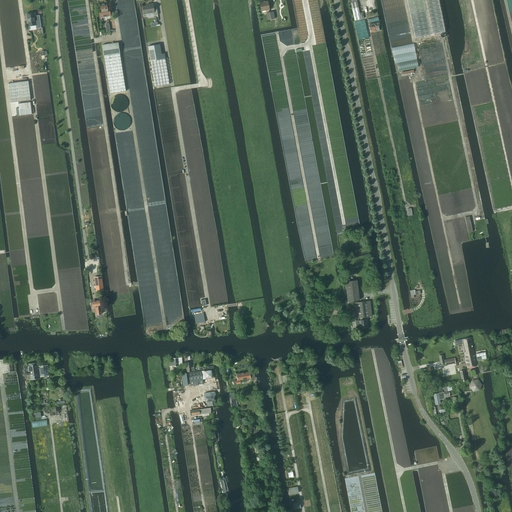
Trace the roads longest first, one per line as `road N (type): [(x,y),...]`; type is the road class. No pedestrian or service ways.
road 1 (unclassified): [(478,511),(471,483),(414,394),(336,0)]
road 2 (track): [(61,312),(22,22)]
road 3 (track): [(165,324),(121,37)]
road 4 (track): [(323,259),(281,49),(312,43),(304,0)]
road 5 (track): [(58,290),(32,291),(0,39)]
road 6 (track): [(459,302),(414,40)]
road 7 (track): [(206,302),(163,41)]
road 8 (track): [(405,206),(362,0)]
road 9 (track): [(303,511),(280,377)]
road 10 (track): [(177,511),(162,411),(188,408)]
